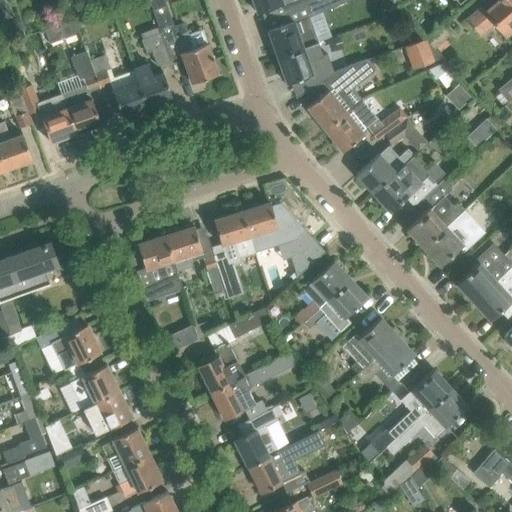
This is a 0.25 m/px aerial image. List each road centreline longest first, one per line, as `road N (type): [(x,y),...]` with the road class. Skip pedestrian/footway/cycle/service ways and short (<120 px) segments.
road 1 (residential): [(511,396),(291,158)]
road 2 (unclassified): [(222,511),(86,224)]
road 3 (residential): [(291,158),(86,224)]
road 4 (residential): [(69,183),(262,114)]
road 5 (residential): [(262,114),(222,0)]
